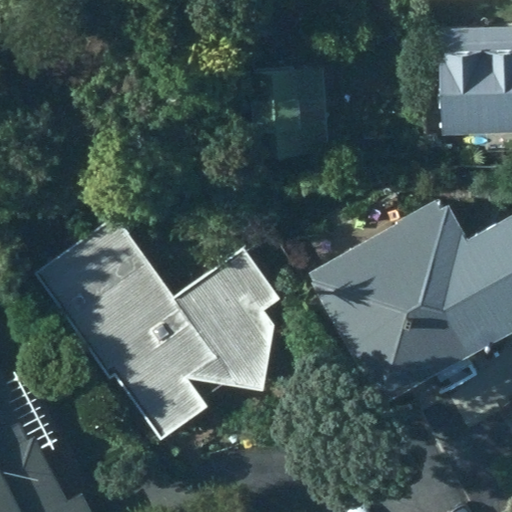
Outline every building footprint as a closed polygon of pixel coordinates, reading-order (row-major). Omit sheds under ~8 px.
[(511,126),(511,19),(434,21),(436,128),(511,126)] [(258,64),(264,148),(341,144),(337,59),(258,64)] [(511,197),(462,226),(440,187),(301,263),(375,396),(511,319),(511,316),(508,310),(511,307),(511,197)] [(176,288),(113,206),(31,264),(103,366),(110,361),(161,432),(207,399),(202,391),(223,377),(262,385),(276,317),(263,300),(279,289),(242,238),(176,288)] [(0,511),(92,511),(80,486),(63,495),(31,429),(27,432),(5,390),(12,387),(0,364),(0,511)]
